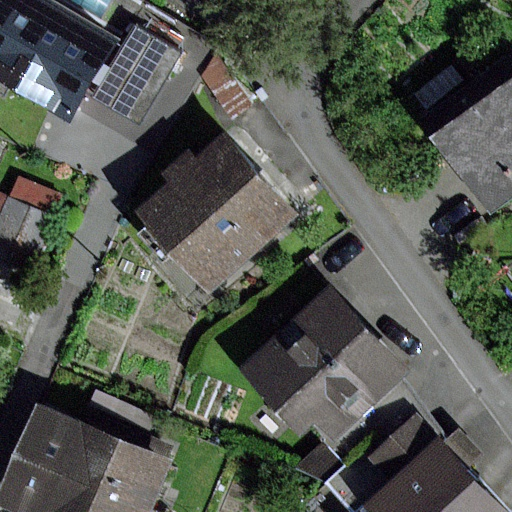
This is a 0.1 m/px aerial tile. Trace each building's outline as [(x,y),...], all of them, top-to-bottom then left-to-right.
[(94,0),(17,0),(0,31),(0,57),(120,123),(166,39),(94,0)] [(488,210),(511,192),(511,66),(428,124),(488,210)] [(140,220),(198,283),(278,211),(221,148),(140,220)] [(337,294),(251,364),(308,434),(394,365),(337,294)] [(132,511),(153,452),(45,414),(10,511),(132,511)] [(397,511),(496,511),(452,463),(397,511)]
